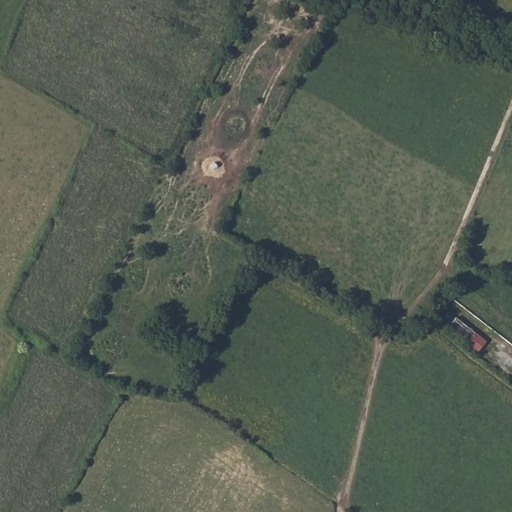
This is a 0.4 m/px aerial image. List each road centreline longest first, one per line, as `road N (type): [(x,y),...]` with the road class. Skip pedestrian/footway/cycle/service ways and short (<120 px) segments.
road 1 (track): [(511,98),(447,265),(390,335),(345,511)]
road 2 (track): [(351,0),(511,59)]
